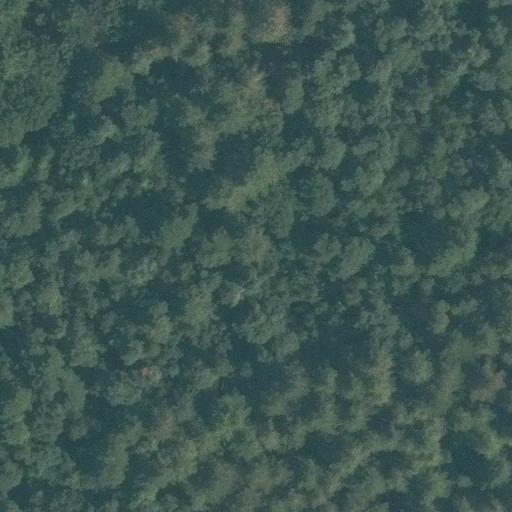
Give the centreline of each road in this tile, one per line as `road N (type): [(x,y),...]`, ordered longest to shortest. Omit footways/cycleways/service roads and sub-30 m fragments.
road 1 (track): [(159,0),(0,89)]
road 2 (track): [(113,428),(263,511)]
